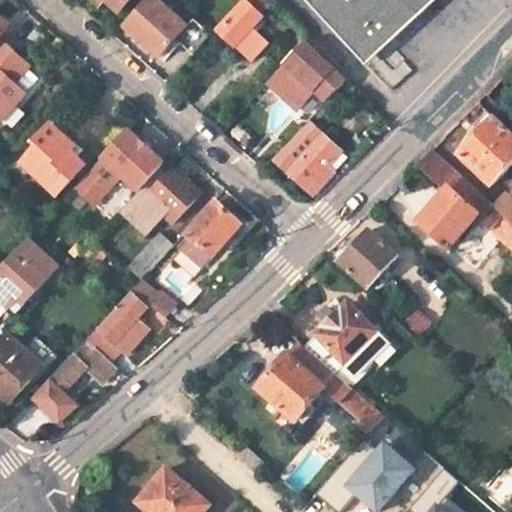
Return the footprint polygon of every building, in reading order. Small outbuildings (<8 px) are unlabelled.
[(185,25),(158,0),(152,0),(128,26),(159,54),(185,25)] [(245,0),(219,29),(251,58),(269,40),(253,26),(262,15),(258,12),(270,0),(245,0)] [(309,0),(362,56),(421,0),(309,0)] [(294,47),(307,35),(302,30),(289,41),(294,47)] [(296,105),(319,81),(331,92),(343,79),(320,57),(323,52),(308,36),(268,79),(296,105)] [(0,120),(25,93),(11,82),(25,64),(0,41),(0,120)] [(462,154),(493,183),(511,163),(511,134),(489,113),(477,126),(481,129),(471,140),(474,142),(462,154)] [(332,165),(344,152),(312,120),(276,156),(314,192),(337,170),(332,165)] [(77,186),(91,199),(112,177),(106,171),(112,164),(132,182),(157,154),(132,131),(108,156),(106,153),(77,186)] [(71,152),(60,163),(39,143),(23,162),(57,193),(83,163),(71,152)] [(493,228),(494,227),(507,214),(434,146),(417,163),(445,190),(419,217),(450,245),(478,215),(493,228)] [(147,232),(168,208),(178,217),(196,197),(181,183),(186,177),(174,166),(169,172),(162,166),(121,210),(147,232)] [(204,188),(188,174),(186,177),(181,183),(196,197),(204,188)] [(511,218),(511,197),(510,196),(505,196),(497,204),(511,218)] [(219,203),(217,201),(180,243),(203,265),(241,224),(227,211),(233,204),(225,197),(219,203)] [(511,218),(507,214),(494,227),(508,239),(511,235),(511,218)] [(367,229),(339,260),(369,286),(379,276),(395,291),(417,267),(401,252),(397,257),(367,229)] [(141,278),(145,275),(173,244),(161,233),(129,267),(141,278)] [(0,296),(10,306),(20,294),(27,300),(59,265),(30,238),(0,270),(0,296)] [(86,273),(101,257),(93,250),(78,266),(86,273)] [(141,278),(135,286),(154,304),(164,292),(145,275),(141,278)] [(357,293),(368,302),(372,297),(362,288),(357,293)] [(164,292),(154,304),(168,317),(180,303),(166,291),(164,292)] [(128,359),(150,335),(137,323),(148,310),(132,294),(101,327),(98,325),(86,338),(88,340),(113,364),(122,355),(128,359)] [(385,338),(350,300),(302,345),(347,383),(373,358),(369,352),(385,338)] [(0,392),(7,399),(41,363),(10,334),(0,344),(0,392)] [(113,364),(88,340),(54,378),(65,389),(85,368),(100,383),(107,382),(119,369),(113,364)] [(347,383),(302,345),(297,341),(258,387),(296,420),(323,388),(369,428),(382,413),(347,383)] [(65,389),(54,378),(37,397),(62,420),(80,403),(65,389)] [(377,449),(362,436),(315,493),(337,511),(338,511),(356,492),(378,510),(414,467),(384,442),(377,449)] [(243,446),(236,455),(253,470),(261,461),(243,446)] [(462,481),(446,468),(411,508),(416,511),(466,511),(449,496),(462,481)] [(168,469),(141,500),(154,511),(206,511),(211,506),(168,469)]
